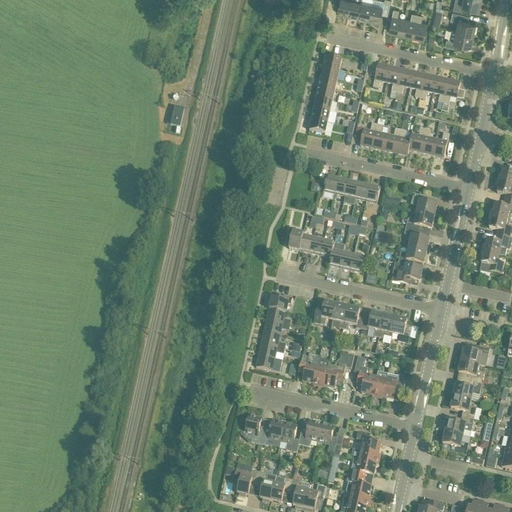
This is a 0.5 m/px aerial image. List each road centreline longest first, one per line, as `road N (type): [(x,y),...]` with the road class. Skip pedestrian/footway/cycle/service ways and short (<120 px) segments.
road 1 (residential): [(469,189),(297,149)]
road 2 (residential): [(494,75),(331,37)]
road 3 (residential): [(414,429),(251,394)]
road 4 (residential): [(441,311),(280,276)]
road 5 (secondary): [(441,311),(469,189)]
road 6 (secondary): [(414,429),(441,311)]
